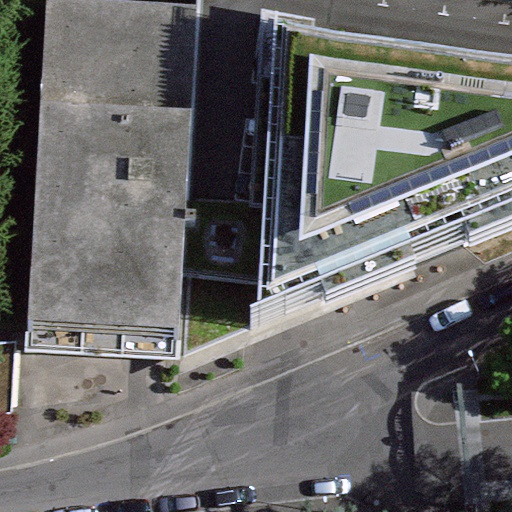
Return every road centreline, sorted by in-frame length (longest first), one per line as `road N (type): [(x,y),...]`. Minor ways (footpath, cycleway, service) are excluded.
road 1 (residential): [(405,378),(170,472)]
road 2 (residential): [(170,472),(422,456)]
road 3 (residential): [(170,472),(0,510)]
